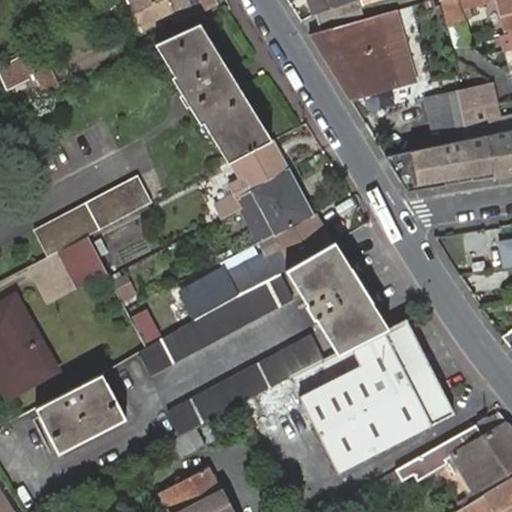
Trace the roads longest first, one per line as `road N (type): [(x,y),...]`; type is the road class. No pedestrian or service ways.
road 1 (tertiary): [(401,227),(259,0)]
road 2 (tertiary): [(511,385),(401,227)]
